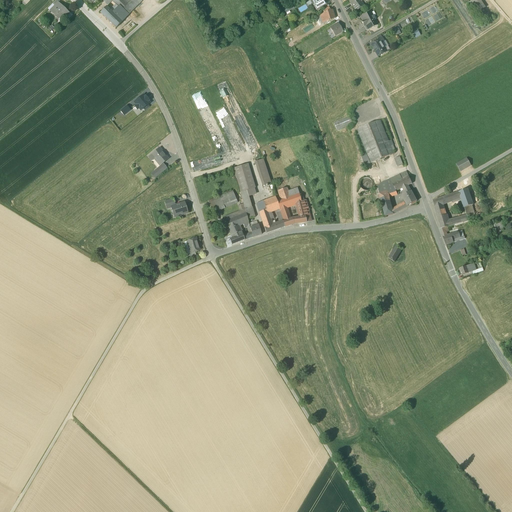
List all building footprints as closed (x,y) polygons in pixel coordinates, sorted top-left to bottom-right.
[(120,12),(109,22),(115,29),(140,3),(136,0),(132,0),(122,11),(120,12)] [(111,0),(112,1),(116,4),(122,11),(132,0),(111,0)] [(309,0),(313,6),(313,7),(313,6),(316,11),(325,6),(322,1),(323,1),(322,0),(309,0)] [(362,6),(357,0),(352,0),(349,2),(356,11),(362,6)] [(481,0),(475,0),(471,3),(484,21),(491,16),(489,13),(487,15),(484,10),(487,8),(481,0)] [(58,3),(55,6),(50,11),(58,19),(61,16),(64,19),(69,14),(58,3)] [(110,10),(106,7),(100,13),(109,22),(120,12),(122,11),(116,4),(110,10)] [(324,13),(320,16),(321,18),(323,23),(327,22),(327,23),(335,18),(333,12),(331,13),(330,10),(324,13)] [(370,13),(361,18),(363,22),(361,22),(364,27),(365,26),(367,30),(376,25),(374,21),(373,21),(369,14),(370,13)] [(338,25),(336,26),(335,25),(330,28),(335,36),(342,32),(338,25)] [(382,39),(371,45),(378,57),(383,54),(383,53),(383,52),(386,50),(381,43),(384,42),(382,39)] [(242,139),(247,137),(224,87),(219,89),(242,139)] [(148,105),(150,103),(148,102),(149,101),(146,97),(145,98),(144,96),(135,103),(136,105),(135,107),(137,110),(139,108),(141,111),(143,109),(148,105)] [(124,116),(130,110),(127,106),(120,111),(124,116)] [(208,115),(217,139),(222,137),(213,113),(208,115)] [(219,120),(226,138),(230,138),(231,137),(239,138),(233,124),(233,126),(230,118),(230,121),(227,122),(222,122),(221,119),(220,119),(219,116),(217,116),(217,117),(219,122),(219,120)] [(351,116),(338,121),(341,127),(353,122),(351,116)] [(380,120),(357,130),(368,155),(362,158),(366,166),(393,154),(380,120)] [(168,159),(159,149),(151,155),(160,166),(168,159)] [(467,158),(456,165),(460,172),(471,165),(467,158)] [(271,183),(263,159),(254,162),(262,186),(271,183)] [(248,164),(233,169),(241,192),(247,191),(255,188),(248,164)] [(166,168),(163,165),(157,169),(161,173),(166,168)] [(157,169),(151,174),(154,178),(161,173),(157,169)] [(397,177),(390,180),(390,182),(379,186),(379,189),(380,194),(388,192),(389,197),(397,195),(396,192),(403,188),(408,186),(412,184),(407,172),(397,176),(397,177)] [(373,187),(374,185),(373,182),(372,180),(369,178),(367,178),(364,178),(362,180),(360,182),(360,185),(360,187),(362,190),(364,191),(367,191),(369,191),(372,189),(373,187)] [(287,188),(278,191),(281,201),(290,198),(288,191),(287,188)] [(297,188),(288,191),(290,198),(299,194),(297,188)] [(468,189),(459,192),(461,199),(464,208),(471,206),(473,205),(468,189)] [(237,203),(233,191),(208,201),(213,214),(217,213),(216,211),(237,203)] [(247,191),(241,192),(240,192),(245,209),(252,207),(247,191)] [(380,194),(381,201),(385,217),(394,214),(392,210),(389,197),(388,192),(380,194)] [(406,194),(402,197),(405,202),(408,206),(416,202),(411,192),(406,194)] [(459,192),(448,196),(450,202),(452,201),(453,202),(461,199),(459,192)] [(281,201),(278,202),(280,209),(286,207),(296,204),(301,202),(299,194),(290,198),(281,201)] [(448,196),(433,202),(435,207),(442,205),(450,202),(448,196)] [(275,197),(263,202),(267,214),(275,211),(280,210),(277,201),(275,197)] [(173,199),(165,201),(167,209),(172,207),(175,206),(173,199)] [(307,201),(301,202),(305,217),(306,222),(311,221),(307,201)] [(263,202),(256,204),(260,216),(266,214),(267,214),(263,202)] [(301,202),(296,204),(300,217),(305,217),(301,202)] [(405,202),(392,210),(394,214),(408,206),(405,202)] [(175,206),(172,207),(175,217),(188,213),(185,203),(175,206)] [(243,204),(238,206),(240,211),(224,218),(230,233),(231,236),(232,239),(237,237),(233,228),(229,220),(241,215),(245,214),(243,204)] [(442,205),(435,207),(438,217),(445,216),(445,215),(442,205)] [(471,206),(464,208),(467,216),(468,219),(474,216),(471,206)] [(245,209),(247,219),(255,217),(252,207),(245,209)] [(280,210),(275,211),(276,213),(282,222),(284,222),(280,210)] [(245,214),(241,215),(229,220),(233,228),(238,225),(246,222),(248,221),(245,214)] [(270,226),(266,214),(260,216),(264,228),(270,226)] [(446,216),(445,215),(445,216),(438,217),(441,229),(440,229),(440,230),(448,227),(452,226),(451,221),(449,222),(446,216)] [(467,216),(451,221),(452,226),(453,226),(467,222),(469,221),(468,219),(467,216)] [(284,222),(282,222),(284,227),(294,224),(292,219),(290,220),(285,221),(284,222)] [(493,224),(496,231),(504,228),(502,221),(493,224)] [(270,226),(264,228),(266,233),(284,227),(282,222),(279,223),(270,226)] [(242,235),(238,225),(233,228),(237,237),(242,235)] [(258,226),(250,228),(251,231),(251,233),(253,237),(261,235),(258,226)] [(459,232),(451,235),(454,242),(462,240),(459,232)] [(232,239),(229,240),(232,245),(245,240),(242,235),(232,239)] [(451,235),(443,237),(446,245),(454,242),(451,235)] [(196,239),(187,241),(191,253),(191,254),(195,252),(199,251),(196,239)] [(389,258),(388,259),(389,259),(394,262),(402,249),(396,245),(389,258)] [(191,253),(185,255),(187,260),(197,257),(195,252),(191,254),(191,253)] [(475,271),(473,264),(467,266),(469,273),(475,271)] [(467,266),(459,269),(461,276),(469,273),(467,266)] [(94,483),(98,485),(105,468),(100,466),(94,483)]
